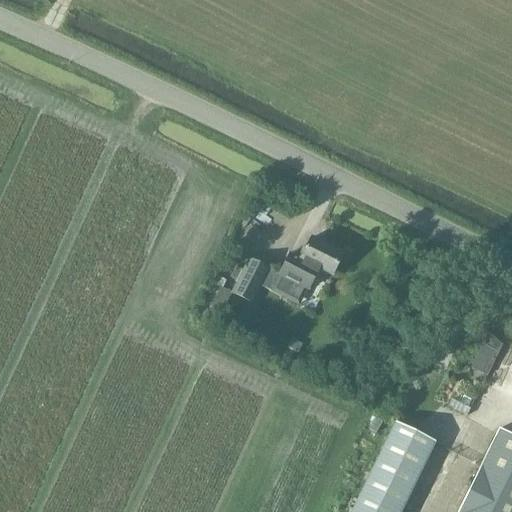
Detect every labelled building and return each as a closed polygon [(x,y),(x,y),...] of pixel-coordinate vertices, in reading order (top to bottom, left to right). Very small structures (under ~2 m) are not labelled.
[(305,290),(315,270),(328,276),(340,252),(310,237),(299,260),(290,255),(279,277),(305,290)] [(249,259),(231,294),(234,296),(246,303),(251,305),(269,269),(249,259)] [(196,320),(203,324),(209,312),(220,289),(224,281),(217,277),(196,320)] [(220,317),(231,294),(220,289),(209,312),(220,317)] [(241,311),(246,303),(234,296),(229,305),(241,311)] [(244,310),(227,322),(238,337),(256,325),(244,310)] [(502,344),(491,333),(485,345),(498,352),(502,344)] [(395,425),(352,511),(403,511),(436,445),(395,425)] [(511,511),(511,436),(498,430),(457,511),(511,511)]
